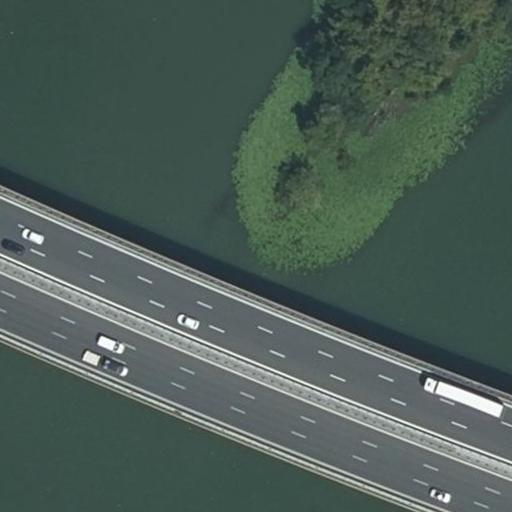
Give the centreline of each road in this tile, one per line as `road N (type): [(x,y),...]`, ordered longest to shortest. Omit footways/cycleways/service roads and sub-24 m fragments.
road 1 (motorway): [(511,444),(0,232)]
road 2 (motorway): [(0,306),(508,511)]
